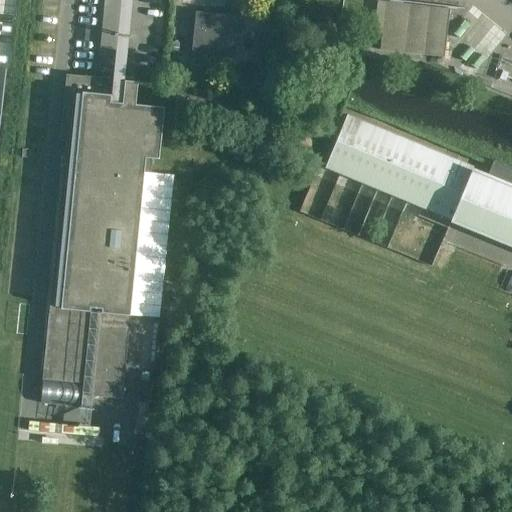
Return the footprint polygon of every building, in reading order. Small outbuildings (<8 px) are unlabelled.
[(121,0),(114,90),(112,113),(123,114),(125,91),(133,0),(121,0)] [(453,16),(368,10),(365,51),(450,58),(453,16)] [(234,59),(237,31),(233,31),(233,25),(237,26),(238,16),(228,15),(227,15),(196,12),(191,54),(207,56),(208,51),(219,52),(219,57),(234,59)] [(268,60),(270,40),(258,39),(256,59),(268,60)] [(125,91),(123,114),(112,113),(114,90),(68,85),(61,151),(68,152),(44,390),(85,394),(84,406),(124,410),(145,190),(151,190),(154,169),(161,170),(166,118),(159,118),(159,117),(137,115),(139,93),(125,91)] [(347,115),(325,168),(451,220),(473,167),(347,115)] [(511,168),(493,161),(475,206),(511,221),(511,168)]
